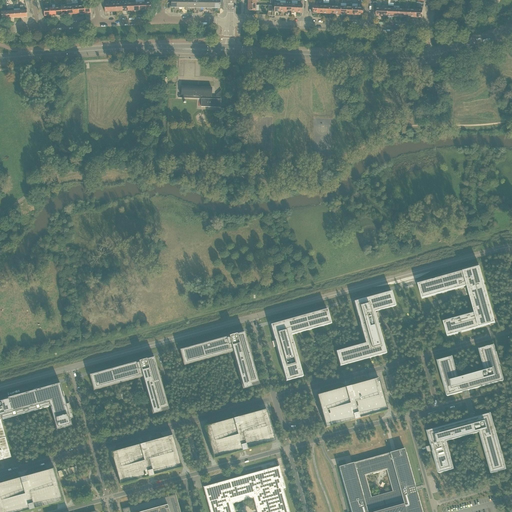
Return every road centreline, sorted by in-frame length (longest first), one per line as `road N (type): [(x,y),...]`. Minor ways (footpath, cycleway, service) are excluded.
road 1 (tertiary): [(251,317),(511,248)]
road 2 (unclassified): [(107,498),(288,449)]
road 3 (tertiary): [(71,368),(251,317)]
road 4 (unclassified): [(93,448),(273,397)]
road 5 (secondary): [(28,56),(188,49)]
road 6 (unclassified): [(273,397),(422,356)]
road 7 (unclassified): [(288,449),(408,416)]
